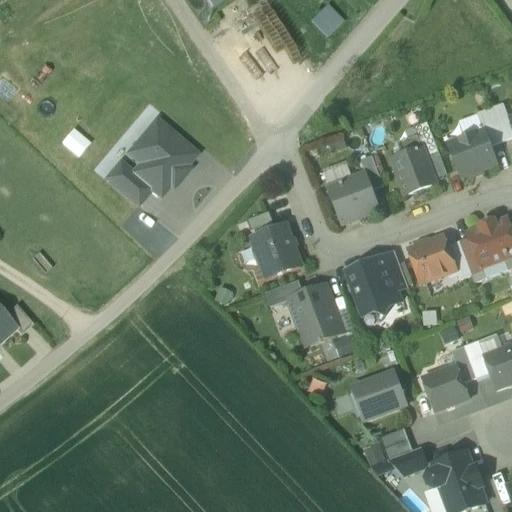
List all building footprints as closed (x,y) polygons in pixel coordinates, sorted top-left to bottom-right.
[(331,38),(348,22),(331,5),(314,22),(331,38)] [(511,140),(511,130),(503,107),(490,112),(503,144),(511,140)] [(490,112),(477,117),(484,134),(489,149),(503,144),(490,112)] [(196,157),(157,123),(132,152),(144,162),(132,176),(151,192),(160,200),(174,183),(173,181),(180,173),(183,173),(196,157)] [(90,144),(74,130),(62,144),(79,158),(90,144)] [(430,134),(418,139),(422,151),(426,161),(439,156),(430,134)] [(484,134),(449,147),(462,180),(496,167),(489,149),(484,134)] [(337,155),(349,150),(345,138),(333,143),(337,155)] [(426,161),(422,151),(392,162),(406,199),(436,187),(426,161)] [(372,160),(361,164),(365,177),(372,194),(383,189),(372,160)] [(120,167),(108,181),(138,206),(151,192),(120,167)] [(372,194),(365,177),(328,191),(342,227),(379,213),(372,194)] [(269,215),(247,223),(251,234),(273,226),(269,215)] [(511,237),(506,223),(495,227),(494,224),(492,225),(493,228),(483,232),(481,229),(479,230),(481,233),(469,237),(470,241),(482,271),(483,270),(481,267),(492,263),(493,266),(507,261),(506,257),(511,255),(511,237)] [(301,270),(285,228),(253,240),(258,255),(256,256),(261,268),(263,267),(268,282),(301,270)] [(444,240),(408,253),(420,287),(456,273),(447,249),(444,240)] [(470,241),(459,245),(472,279),(484,274),(483,270),(482,271),(470,241)] [(459,245),(447,249),(456,273),(460,283),(472,279),(459,245)] [(408,290),(395,256),(384,260),(397,294),(408,290)] [(397,294),(384,260),(346,274),(363,319),(375,315),(385,319),(389,310),(401,305),(397,294)] [(299,284),(265,296),(270,311),(287,305),(286,303),(304,297),(299,284)] [(326,288),(304,297),(286,303),(287,305),(303,350),(343,335),(326,288)] [(34,328),(16,308),(3,319),(15,333),(21,340),(34,328)] [(0,315),(0,346),(15,333),(3,319),(0,315)] [(444,332),(448,352),(465,348),(460,328),(444,332)] [(352,337),(332,344),(339,361),(359,353),(352,337)] [(478,345),(464,350),(476,382),(477,384),(491,378),(484,360),(478,345)] [(511,386),(511,349),(484,360),(491,378),(496,393),(511,386)] [(464,350),(451,355),(456,369),(463,387),(476,382),(464,350)] [(456,369),(423,382),(435,415),(469,402),(463,387),(456,369)] [(393,376),(353,391),(365,423),(405,408),(393,376)] [(404,432),(379,441),(388,464),(413,454),(404,432)] [(413,454),(388,464),(403,479),(428,470),(421,451),(413,454)] [(466,456),(432,468),(434,473),(429,475),(426,482),(428,488),(435,491),(440,489),(448,511),(470,511),(486,506),(480,491),(482,487),(476,473),(472,471),(466,456)]
